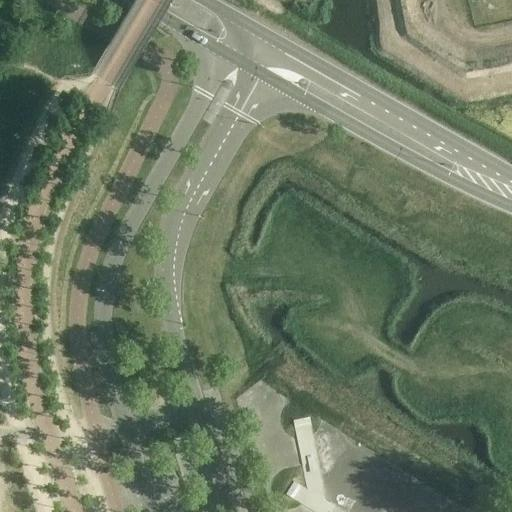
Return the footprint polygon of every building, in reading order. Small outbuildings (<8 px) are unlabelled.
[(287,387),(275,403),(299,420),(309,427),(321,412),(287,387)] [(388,461),(394,444),(379,439),(373,455),(388,461)] [(340,473),(341,443),(329,442),(328,473),(340,473)] [(290,443),(278,447),(284,466),(296,462),(290,443)] [(299,475),(283,480),(288,495),(304,489),(299,475)] [(311,511),(324,511),(329,511),(324,494),(308,499),(311,511)]
